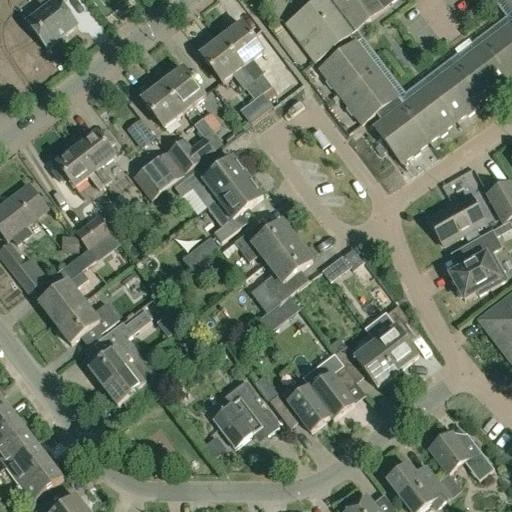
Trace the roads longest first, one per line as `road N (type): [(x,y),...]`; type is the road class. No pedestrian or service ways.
road 1 (residential): [(464,367),(352,462),(313,484),(163,494),(107,471),(0,329)]
road 2 (residential): [(323,126),(305,118),(291,123),(275,144),(345,243),(389,209)]
road 3 (tertiary): [(0,142),(187,0)]
road 4 (residential): [(464,367),(428,318),(389,209)]
road 5 (residential): [(389,209),(511,123)]
